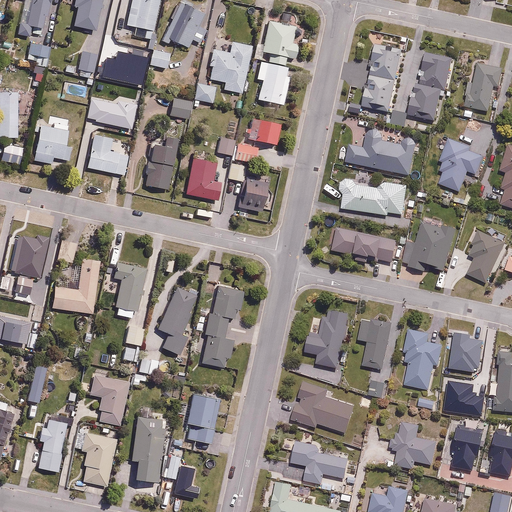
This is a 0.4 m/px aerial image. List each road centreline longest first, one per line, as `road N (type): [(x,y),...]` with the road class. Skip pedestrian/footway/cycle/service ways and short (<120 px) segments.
road 1 (residential): [(289,253),(0,189)]
road 2 (residential): [(343,0),(289,253)]
road 3 (residential): [(285,269),(233,511)]
road 4 (residential): [(511,318),(285,269)]
road 5 (residential): [(511,35),(347,0)]
